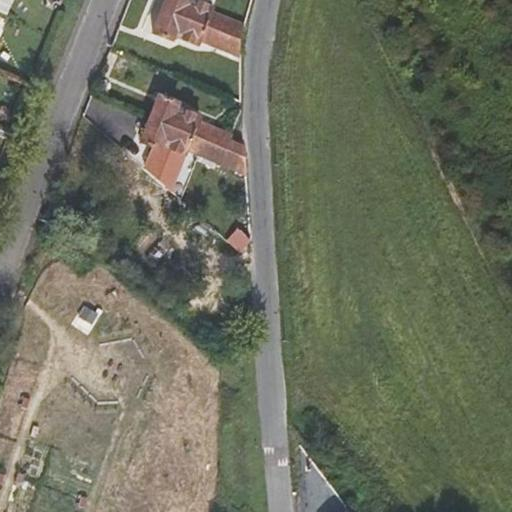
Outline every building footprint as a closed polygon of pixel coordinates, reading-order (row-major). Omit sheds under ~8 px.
[(0,0),(0,12),(7,15),(13,0),(0,0)] [(239,57),(244,25),(212,12),(214,9),(191,0),(165,0),(152,33),(173,41),(175,36),(199,46),(201,41),(239,57)] [(138,64),(119,55),(118,55),(111,68),(131,78),(138,64)] [(244,175),(241,140),(201,122),(202,119),(178,108),(179,104),(157,95),(139,141),(161,151),(162,148),(168,150),(180,154),(187,156),(189,150),(201,156),(219,164),(244,175)] [(147,154),(143,151),(137,161),(140,163),(143,165),(147,161),(150,156),(147,154)] [(216,174),(219,164),(201,156),(197,166),(216,174)] [(164,161),(150,158),(148,166),(156,167),(159,169),(162,170),(165,164),(164,164),(164,161)] [(241,249),(249,240),(236,227),(227,237),(241,249)] [(337,499),(325,483),(308,496),(320,511),(349,511),(339,498),(337,499)]
